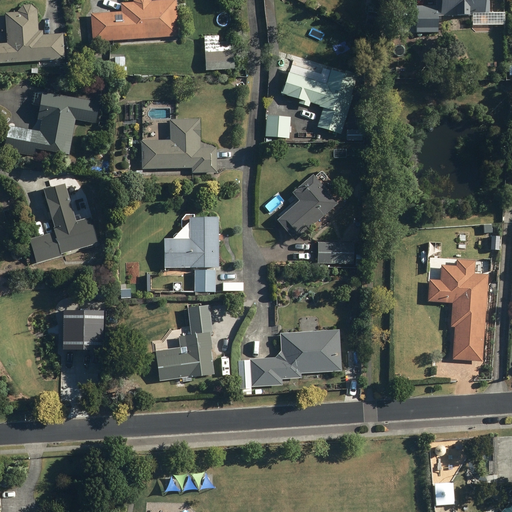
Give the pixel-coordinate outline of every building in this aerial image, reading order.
[(132,0),(132,1),(120,2),(121,12),(91,14),(92,41),(178,36),(176,0),(154,0),(151,0),(150,0),(132,0)] [(471,12),(489,12),(489,0),(434,0),(435,5),(415,5),(416,32),(437,32),(437,15),(471,15),(471,12)] [(368,3),(366,11),(377,13),(378,5),(368,3)] [(17,10),(17,12),(5,13),(6,43),(0,43),(0,62),(64,58),(62,33),(42,34),(42,30),(37,30),(36,10),(29,4),(22,5),(17,10)] [(125,57),(110,57),(110,74),(128,74),(128,67),(125,66),(125,57)] [(351,94),(357,74),(342,70),(341,73),(330,69),(326,83),(288,71),(281,94),(297,99),(296,102),(307,106),(310,124),(341,134),(353,95),(351,94)] [(41,91),(37,118),(41,118),(39,131),(7,125),(3,151),(33,156),(34,148),(69,154),(75,119),(95,123),(99,101),(41,91)] [(291,117),(265,115),(264,136),(289,138),(291,117)] [(169,140),(140,140),(141,168),(191,167),(191,172),(216,172),(216,147),(199,147),(199,118),(169,119),(169,140)] [(298,200),(276,220),(294,240),(337,203),(312,174),(292,192),(298,200)] [(76,221),(64,183),(43,189),(54,227),(53,227),(54,232),(29,240),(36,263),(61,256),(61,254),(97,243),(89,217),(76,221)] [(189,238),(163,238),(164,267),(218,267),(218,216),(189,216),(189,238)] [(350,243),(317,242),(316,263),(353,264),(353,244),(362,245),(362,232),(361,232),(350,243)] [(427,301),(451,302),(450,326),(454,326),(452,359),(482,361),(487,274),(473,273),(474,260),(456,259),(456,265),(441,264),(440,280),(428,279),(427,301)] [(194,269),(194,291),(215,292),(215,270),(194,269)] [(243,283),(220,282),(220,292),(243,293),(243,283)] [(121,284),(121,288),(119,289),(119,298),(130,298),(130,288),(126,288),(126,284),(121,284)] [(187,307),(191,335),(178,336),(180,348),(155,351),(158,381),(181,378),(182,382),(191,380),(190,377),(213,374),(210,350),(212,350),(210,334),(212,334),(212,330),(215,330),(213,314),(210,314),(209,304),(187,307)] [(339,330),(280,333),(281,351),(275,358),(249,359),(251,386),(281,385),(281,378),(301,377),(301,373),(341,371),(339,330)] [(136,393),(120,394),(120,402),(137,401),(136,393)] [(212,473),(163,476),(164,494),(213,491),(212,473)] [(454,504),(452,482),(433,484),(435,505),(454,504)] [(500,495),(511,495),(511,486),(500,487),(500,495)]
